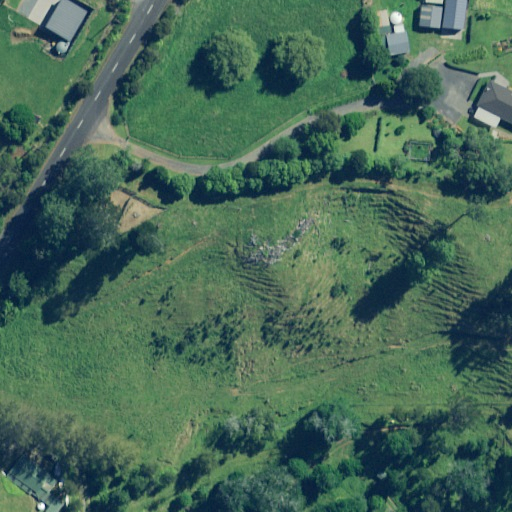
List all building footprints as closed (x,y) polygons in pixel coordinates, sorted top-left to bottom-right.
[(75,0),(64,0),(64,8),(74,9),(75,0)] [(442,27),(443,7),(422,6),(421,25),(442,27)] [(412,51),(409,32),(407,32),(406,24),(394,26),(396,35),(389,36),(393,54),(412,51)] [(511,90),(491,80),(478,106),(511,122),(511,90)] [(38,496),(44,500),(49,504),(51,506),(47,511),(48,511),(59,511),(66,504),(51,492),(60,481),(25,454),(7,477),(36,499),(38,496)]
